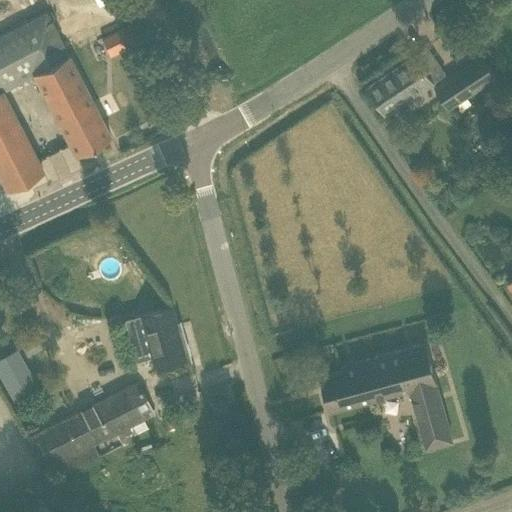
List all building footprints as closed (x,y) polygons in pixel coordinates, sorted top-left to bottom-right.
[(45,10),(0,32),(0,175),(7,188),(43,170),(1,88),(32,72),(75,154),(110,135),(45,10)] [(368,86),(386,113),(445,74),(428,47),(368,86)] [(450,108),(458,102),(468,96),(487,83),(489,86),(497,81),(495,78),(497,77),(482,54),(434,86),(450,108)] [(135,355),(150,351),(154,366),(185,357),(185,355),(188,354),(190,359),(191,358),(186,339),(181,341),(170,305),(139,313),(146,335),(129,340),(135,360),(136,360),(135,355)] [(320,375),(330,409),(410,386),(422,428),(445,422),(435,382),(437,382),(427,343),(341,365),(342,369),(320,375)] [(40,469),(51,464),(56,476),(99,454),(93,443),(153,412),(137,380),(24,437),(40,469)]
